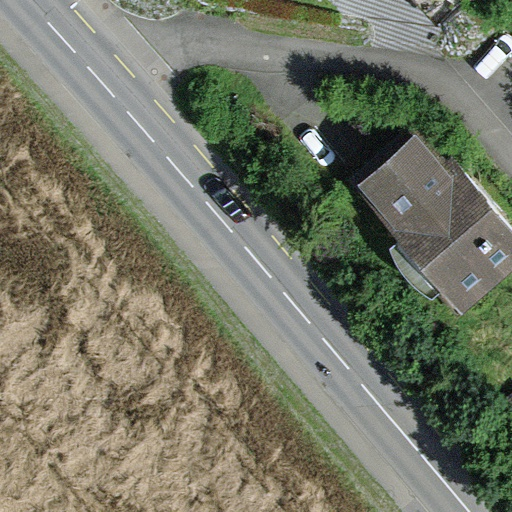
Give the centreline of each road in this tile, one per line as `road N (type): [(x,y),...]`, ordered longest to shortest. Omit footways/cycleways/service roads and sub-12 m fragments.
road 1 (secondary): [(469,511),(111,91)]
road 2 (residential): [(511,152),(456,91),(418,70),(365,59),(197,39),(159,50),(111,91)]
road 3 (secondary): [(111,91),(26,0)]
